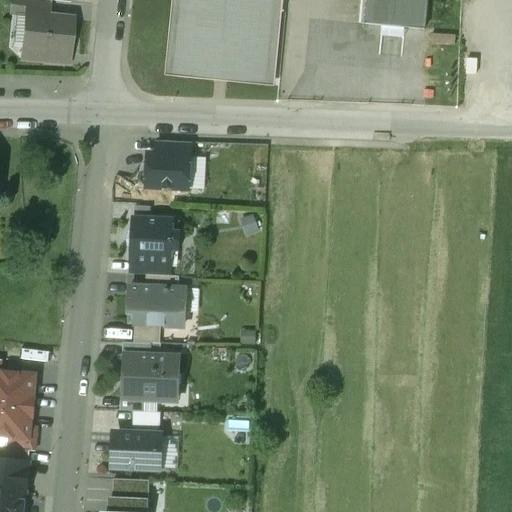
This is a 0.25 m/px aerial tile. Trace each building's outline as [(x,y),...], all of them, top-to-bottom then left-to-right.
[(27,16),(45,18),(47,1),(46,1),(37,0),(12,0),(11,15),(27,17),(27,16)] [(282,13),(283,0),(179,0),(172,70),(214,75),(215,63),(228,64),(227,76),(268,80),(275,12),(282,13)] [(363,0),(361,23),(424,29),(427,0),(363,0)] [(66,54),(69,20),(45,18),(27,16),(27,17),(24,50),(43,52),(66,54)] [(66,54),(43,52),(42,64),(65,66),(66,54)] [(156,155),(190,157),(191,144),(156,142),(156,155)] [(156,155),(148,155),(146,188),(189,191),(190,157),(156,155)] [(173,221),(133,219),(131,261),(135,261),(171,263),(171,251),(179,251),(180,234),(172,233),(173,221)] [(170,277),(171,263),(135,261),(134,275),(146,276),(170,277)] [(146,276),(146,288),(179,289),(179,277),(170,277),(146,276)] [(146,288),(129,287),(128,311),(135,311),(135,326),(160,327),(184,328),(185,290),(179,289),(146,288)] [(160,327),(135,326),(134,343),(160,344),(160,327)] [(126,355),(150,356),(151,345),(123,343),(122,357),(126,357),(126,355)] [(150,356),(126,355),(126,357),(124,399),(124,400),(144,400),(176,402),(177,384),(181,384),(181,375),(177,375),(178,358),(150,356)] [(0,404),(32,408),(35,376),(0,372),(0,404)] [(144,412),(144,400),(124,400),(124,399),(120,398),(120,411),(133,412),(144,412)] [(30,428),(32,408),(0,404),(0,437),(9,438),(29,440),(30,428)] [(132,435),(159,436),(159,413),(144,412),(133,412),(132,435)] [(37,428),(30,428),(29,440),(9,438),(8,450),(29,452),(34,452),(37,428)] [(132,435),(115,434),(114,468),(157,469),(159,436),(132,435)] [(0,460),(28,464),(29,452),(8,450),(0,449),(0,460)] [(0,493),(25,496),(28,464),(0,460),(0,493)] [(112,498),(148,500),(149,481),(113,480),(112,498)] [(0,511),(23,511),(25,496),(0,493),(0,511)] [(148,511),(148,500),(112,498),(109,498),(108,511),(148,511)]
